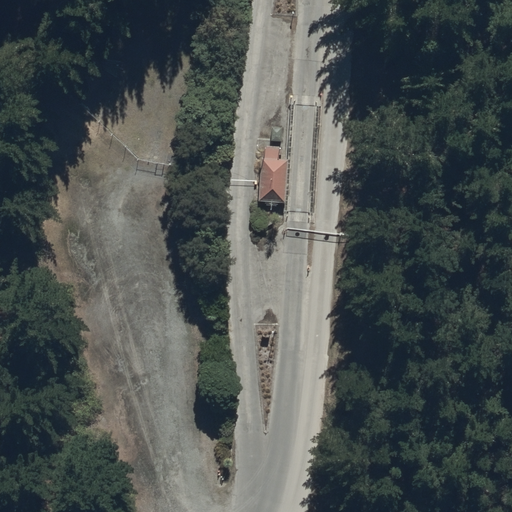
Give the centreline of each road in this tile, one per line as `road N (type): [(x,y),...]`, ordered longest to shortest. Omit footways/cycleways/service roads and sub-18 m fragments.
road 1 (unclassified): [(264,0),(239,195),(238,282),(243,413),(267,511)]
road 2 (unclassified): [(287,511),(335,0)]
